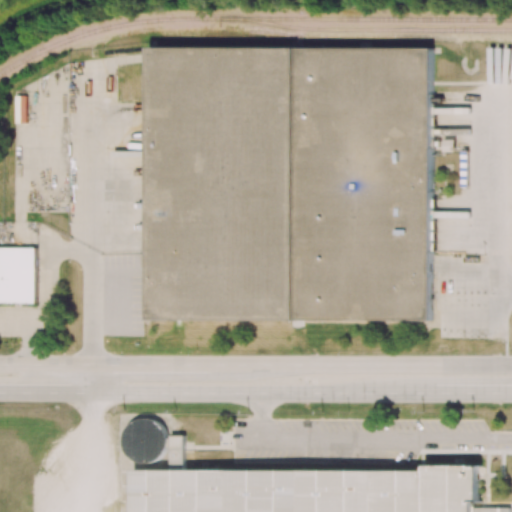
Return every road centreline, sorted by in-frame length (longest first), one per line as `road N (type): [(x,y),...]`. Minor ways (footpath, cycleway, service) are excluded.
road 1 (secondary): [(0,393),(511,392)]
road 2 (secondary): [(511,365),(0,365)]
